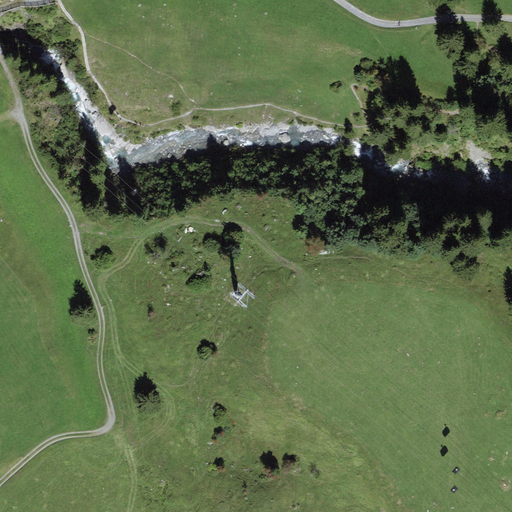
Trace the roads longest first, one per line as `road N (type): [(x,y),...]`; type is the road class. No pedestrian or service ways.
road 1 (track): [(0,482),(51,439),(92,434),(108,422),(98,374),(100,325),(74,233),(33,164),(0,60)]
road 2 (track): [(337,0),(387,24),(511,21)]
